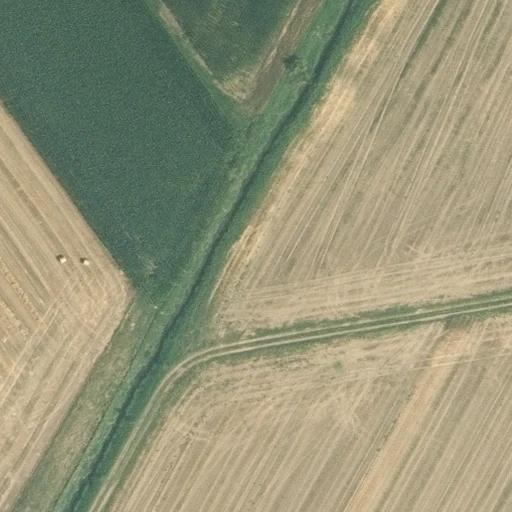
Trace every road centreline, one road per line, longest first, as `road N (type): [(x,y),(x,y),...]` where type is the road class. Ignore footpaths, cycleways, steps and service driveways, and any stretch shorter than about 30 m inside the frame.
road 1 (track): [(98,511),(178,365),(232,347),(511,300)]
road 2 (track): [(246,136),(151,0)]
